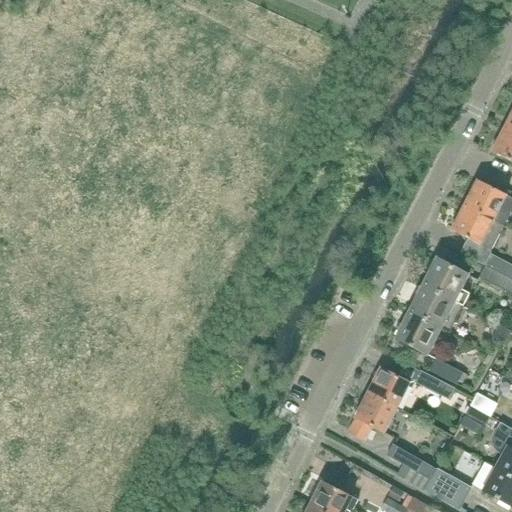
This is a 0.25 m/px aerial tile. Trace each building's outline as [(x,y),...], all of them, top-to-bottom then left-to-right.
[(511,131),(505,128),(492,153),(511,163),(511,131)] [(504,227),(511,211),(511,199),(478,182),(465,207),(504,227)] [(492,250),(504,227),(465,207),(452,232),(482,247),(483,245),(492,250)] [(486,266),(511,279),(511,266),(492,256),(486,266)] [(462,291),(469,276),(437,260),(424,287),(455,303),(463,307),(470,295),(462,291)] [(511,279),(486,266),(479,279),(511,295),(511,279)] [(442,330),(455,303),(424,287),(410,313),(442,330)] [(428,356),(442,330),(410,313),(396,340),(428,356)] [(504,346),(511,332),(499,326),(492,340),(504,346)] [(457,386),(463,374),(436,360),(430,372),(457,386)] [(398,410),(411,385),(381,370),(368,394),(398,410)] [(450,401),(455,390),(429,376),(423,387),(450,401)] [(385,435),(398,410),(368,394),(355,419),(356,420),(349,434),(365,442),(372,428),(385,435)] [(472,407),(491,418),(498,406),(478,395),(472,407)] [(485,429),(491,418),(472,407),(466,419),(485,429)] [(511,430),(501,424),(494,436),(493,439),(493,442),(493,446),(495,449),(497,451),(499,453),(504,456),(496,470),(511,478),(511,430)] [(438,471),(426,465),(394,446),(387,457),(404,466),(431,482),(438,471)] [(511,478),(496,470),(485,464),(473,486),(483,491),(483,493),(511,508),(511,478)] [(425,491),(431,482),(404,466),(398,476),(425,491)] [(465,501),(471,489),(438,471),(431,482),(465,501)] [(431,482),(425,491),(459,510),(465,501),(431,482)] [(353,511),(358,502),(323,483),(311,506),(321,511),(346,511),(348,510),(351,511),(353,511)] [(402,503),(406,496),(394,489),(389,496),(402,503)] [(386,511),(406,511),(407,511),(387,500),(382,509),(386,511)]
